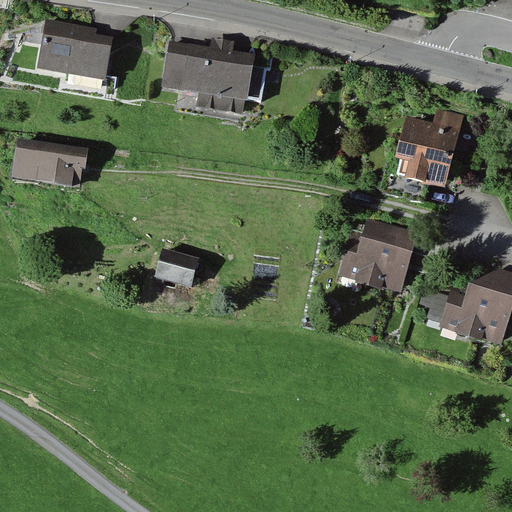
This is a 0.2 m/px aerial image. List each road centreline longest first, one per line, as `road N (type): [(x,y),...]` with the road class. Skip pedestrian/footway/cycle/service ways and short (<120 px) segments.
road 1 (track): [(468,224),(303,187),(174,171)]
road 2 (residential): [(157,0),(270,19),(445,65)]
